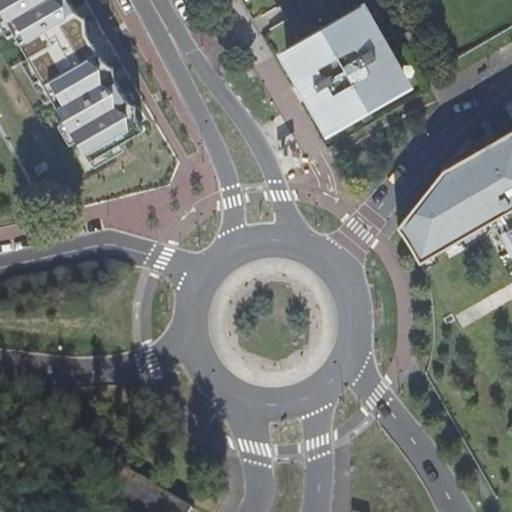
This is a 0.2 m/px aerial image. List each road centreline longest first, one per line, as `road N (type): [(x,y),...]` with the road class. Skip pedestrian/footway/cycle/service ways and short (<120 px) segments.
road 1 (tertiary): [(298,240),(243,121),(156,10)]
road 2 (tertiary): [(156,10),(226,175),(230,250)]
road 3 (residential): [(204,278),(116,246),(0,268)]
road 4 (trunk): [(197,346),(108,370),(0,367)]
road 5 (trunk): [(453,511),(414,442),(347,362)]
road 6 (tertiary): [(347,362),(358,321),(348,280),(324,253),(298,240)]
road 7 (tertiary): [(235,392),(255,449),(259,481),(251,511)]
